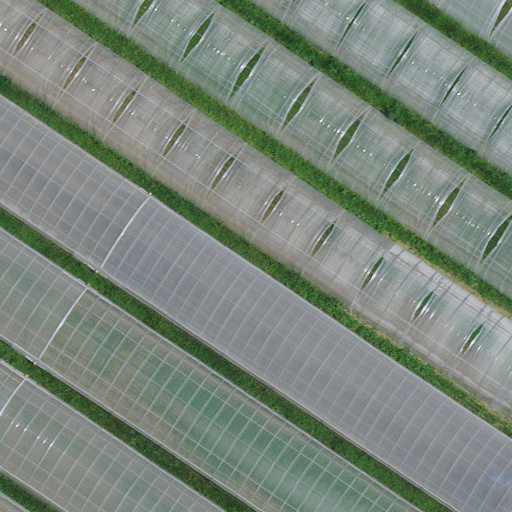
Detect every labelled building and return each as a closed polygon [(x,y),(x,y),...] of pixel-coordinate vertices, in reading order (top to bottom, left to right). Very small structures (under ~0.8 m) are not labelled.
[(511,318),(37,0),(0,0),(0,71),(511,415),(511,318)] [(511,201),(212,0),(68,0),(511,298),(511,201)] [(511,81),(390,0),(245,0),(511,178),(511,81)] [(511,0),(426,0),(511,57),(511,0)] [(511,511),(511,439),(0,94),(0,204),(456,511),(511,511)] [(425,511),(0,225),(0,335),(262,511),(425,511)] [(227,511),(0,358),(0,468),(65,511),(227,511)] [(26,511),(0,494),(0,511),(26,511)]
